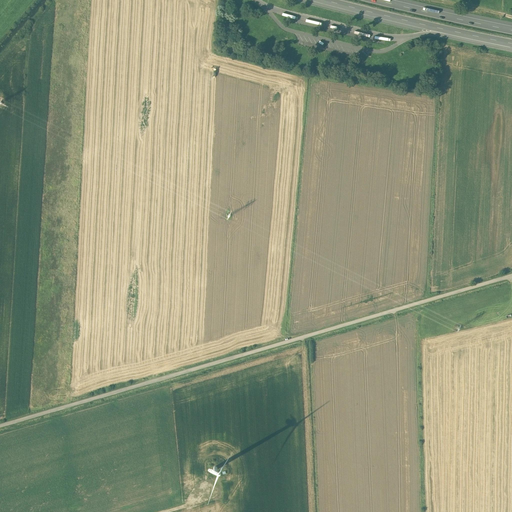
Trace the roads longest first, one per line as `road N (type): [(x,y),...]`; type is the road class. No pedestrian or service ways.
road 1 (unclassified): [(0,424),(511,274)]
road 2 (motorway): [(327,0),(510,43)]
road 3 (motorway): [(511,30),(378,0)]
